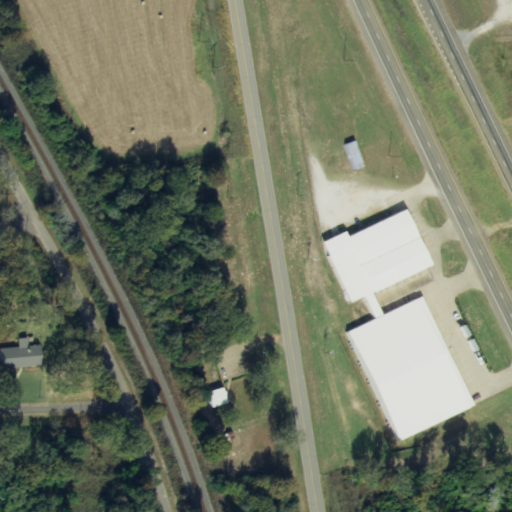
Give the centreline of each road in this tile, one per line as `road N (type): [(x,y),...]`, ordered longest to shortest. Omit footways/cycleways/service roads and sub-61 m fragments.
road 1 (secondary): [(319,511),(236,0)]
road 2 (residential): [(166,511),(134,415),(85,311),(0,162)]
road 3 (trunk): [(366,0),(511,314)]
road 4 (trunk): [(511,189),(426,0)]
